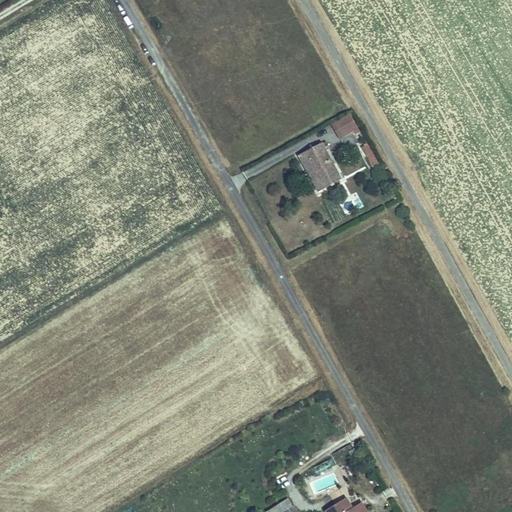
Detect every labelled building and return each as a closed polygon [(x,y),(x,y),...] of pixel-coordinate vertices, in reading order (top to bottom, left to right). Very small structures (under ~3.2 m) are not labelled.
[(357,135),(362,133),(350,113),(332,124),(339,137),(353,129),(357,135)] [(323,142),(310,150),(314,158),(309,162),(323,186),(341,176),(323,142)] [(370,160),(375,158),(370,149),(366,152),(370,160)] [(316,190),(323,186),(309,162),(314,158),(310,150),(298,156),(316,190)] [(269,510),(270,511),(297,511),(289,499),(269,510)] [(328,511),(363,511),(360,507),(351,511),(347,511),(341,502),(327,509),(328,511)] [(370,511),(366,503),(360,507),(363,511),(370,511)]
